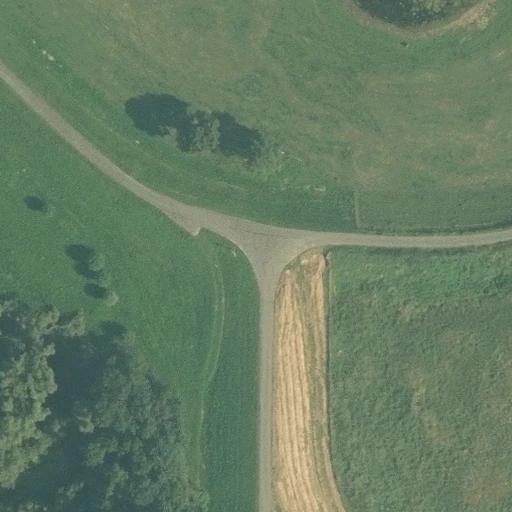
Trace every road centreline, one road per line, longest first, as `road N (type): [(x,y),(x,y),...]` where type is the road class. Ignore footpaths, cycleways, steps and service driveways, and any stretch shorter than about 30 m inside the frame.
road 1 (motorway): [(511,273),(224,511)]
road 2 (motorway): [(291,511),(511,332)]
